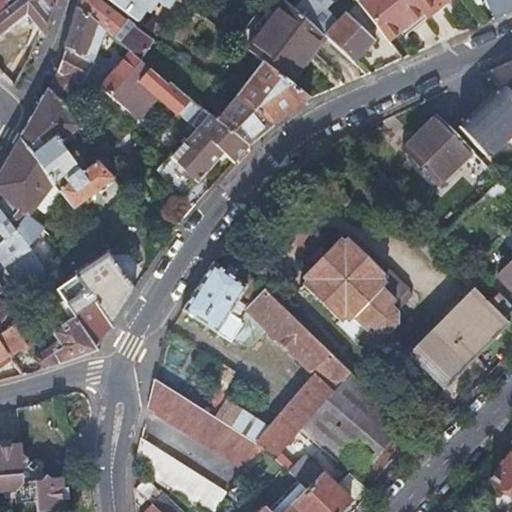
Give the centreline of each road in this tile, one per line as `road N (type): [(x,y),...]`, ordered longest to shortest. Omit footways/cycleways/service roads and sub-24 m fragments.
road 1 (residential): [(511,34),(323,111),(250,174),(121,373)]
road 2 (residential): [(399,511),(511,399)]
road 3 (residential): [(121,373),(115,511)]
road 4 (residential): [(69,0),(46,67),(11,118)]
road 5 (residential): [(121,373),(0,393)]
